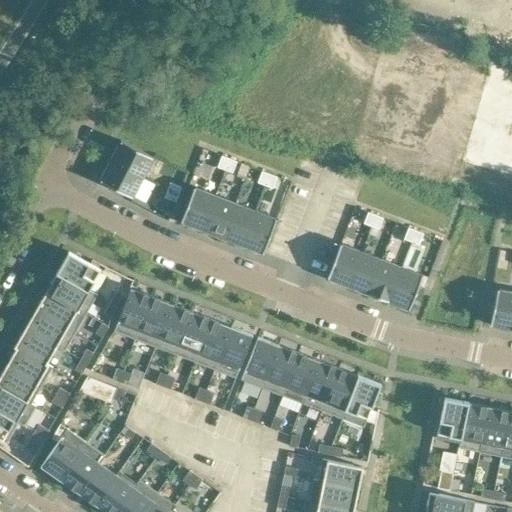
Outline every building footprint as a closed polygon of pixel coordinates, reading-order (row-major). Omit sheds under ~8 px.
[(505,42),(505,24),(478,23),(478,31),(473,30),(472,41),(505,42)] [(511,78),(484,71),(462,160),(511,172),(511,78)] [(143,177),(153,157),(121,140),(110,160),(143,177)] [(225,170),(229,158),(221,155),(217,167),(225,170)] [(232,173),(237,161),(229,158),(225,170),(232,173)] [(143,177),(110,160),(100,181),(132,197),(143,177)] [(269,174),(262,171),(257,182),(265,185),(269,174)] [(277,177),(269,174),(265,185),(272,188),(277,177)] [(170,182),(167,189),(178,194),(181,187),(170,182)] [(201,229),(214,195),(194,187),(181,221),(201,229)] [(178,194),(167,189),(164,197),(175,202),(178,194)] [(222,237),(235,203),(214,195),(201,229),(222,237)] [(235,203),(222,237),(243,245),(256,211),(235,203)] [(263,253),(276,219),(256,211),(243,245),(263,253)] [(375,215),(368,212),(363,223),(371,226),(375,215)] [(378,229),(383,218),(375,215),(371,226),(378,229)] [(411,242),(415,230),(408,227),(404,239),(411,242)] [(415,230),(411,242),(419,245),(423,233),(415,230)] [(327,277),(348,285),(361,251),(340,243),(327,277)] [(59,268),(56,272),(88,290),(89,289),(100,270),(87,262),(68,251),(59,268)] [(368,293),(381,259),(361,251),(348,285),(368,293)] [(381,259),(368,293),(389,301),(402,267),(381,259)] [(402,267),(389,301),(409,309),(423,275),(402,267)] [(97,294),(89,289),(88,290),(56,272),(56,273),(46,291),(86,314),(97,294)] [(135,339),(151,295),(130,287),(114,331),(135,339)] [(511,329),(511,323),(511,291),(497,289),(490,324),(511,329)] [(46,291),(35,309),(75,333),(86,314),(46,291)] [(116,292),(110,302),(117,306),(123,296),(116,292)] [(172,303),(151,295),(135,339),(155,346),(172,303)] [(117,306),(110,302),(104,313),(111,317),(117,306)] [(155,346),(175,354),(192,311),(172,303),(155,346)] [(75,333),(35,309),(25,327),(57,345),(56,346),(65,351),(75,333)] [(194,361),(211,318),(192,311),(175,354),(194,361)] [(194,361),(214,369),(231,326),(211,318),(194,361)] [(101,322),(95,333),(102,337),(108,327),(101,322)] [(236,377),(252,334),(231,326),(214,369),(236,377)] [(47,363),(56,346),(57,345),(25,327),(14,347),(16,348),(16,347),(46,364),(47,363)] [(277,343),(258,336),(241,379),(262,388),(279,345),(279,344),(277,343)] [(283,396),(287,387),(286,386),(299,352),(279,345),(262,388),(283,396)] [(16,348),(5,366),(41,386),(53,367),(47,363),(46,364),(16,347),(16,348)] [(80,359),(88,363),(94,353),(86,349),(80,359)] [(286,386),(287,387),(304,393),(305,394),(318,360),(299,352),(286,386)] [(88,363),(80,359),(74,370),(81,374),(88,363)] [(300,402),(321,410),(338,367),(318,360),(305,394),(304,393),(300,402)] [(41,386),(5,366),(0,375),(0,386),(31,404),(32,403),(41,386)] [(338,367),(321,410),(342,418),(358,375),(358,374),(357,375),(338,367)] [(112,379),(118,381),(123,370),(116,368),(112,379)] [(131,373),(123,370),(118,381),(127,385),(131,373)] [(163,386),(167,375),(160,372),(155,383),(163,386)] [(167,375),(163,386),(170,389),(175,378),(167,375)] [(363,377),(358,375),(342,418),(364,427),(372,406),(381,384),(363,377)] [(87,376),(80,389),(97,395),(102,382),(87,376)] [(105,396),(113,399),(117,387),(110,384),(105,396)] [(36,406),(32,403),(31,404),(0,386),(0,411),(19,422),(18,422),(24,426),(36,406)] [(60,387),(55,394),(66,401),(70,393),(60,387)] [(125,390),(117,387),(113,399),(120,402),(125,390)] [(195,398),(202,401),(206,390),(199,387),(195,398)] [(214,393),(206,390),(202,401),(209,404),(214,393)] [(62,407),(66,401),(55,394),(51,401),(62,407)] [(459,437),(466,401),(444,397),(439,421),(440,421),(436,438),(460,443),(461,438),(459,437)] [(459,437),(461,438),(480,442),(488,406),(469,402),(466,401),(459,437)] [(250,420),(254,409),(247,406),(242,417),(250,420)] [(500,456),(509,410),(488,406),(480,442),(481,442),(479,451),(500,456)] [(254,409),(250,420),(257,423),(262,412),(254,409)] [(511,410),(509,410),(500,456),(511,458),(511,410)] [(0,438),(7,442),(18,422),(19,422),(0,411),(0,438)] [(282,419),(274,416),(270,428),(277,431),(282,419)] [(46,458),(40,466),(57,478),(60,480),(87,442),(67,428),(60,423),(52,437),(58,441),(46,458)] [(39,424),(35,431),(45,437),(49,430),(39,424)] [(125,425),(120,431),(130,438),(135,432),(125,425)] [(34,431),(25,446),(36,453),(45,437),(35,431),(34,431)] [(292,434),(289,446),(297,448),(300,436),(292,434)] [(98,462),(100,463),(105,455),(87,442),(60,480),(78,492),(98,462)] [(156,456),(161,450),(151,443),(146,450),(156,456)] [(329,454),(331,446),(319,444),(318,452),(329,454)] [(343,448),(331,446),(329,454),(341,456),(343,448)] [(171,457),(161,450),(156,456),(166,463),(171,457)] [(322,459),(318,480),(318,481),(358,489),(363,467),(322,459)] [(116,475),(116,474),(100,463),(98,462),(78,492),(95,505),(116,475)] [(285,466),(284,474),(295,476),(297,468),(285,466)] [(116,511),(137,483),(136,483),(118,470),(116,474),(116,475),(95,505),(105,511),(116,511)] [(189,485),(196,475),(189,470),(182,480),(189,485)] [(196,475),(189,485),(195,489),(202,479),(196,475)] [(450,490),(452,478),(444,477),(442,489),(450,490)] [(452,478),(450,490),(457,492),(460,480),(452,478)] [(139,479),(136,483),(137,483),(116,511),(142,511),(157,492),(139,479)] [(354,510),(358,489),(318,481),(318,480),(313,479),(308,502),(318,504),(318,503),(354,510)] [(279,495),(287,497),(290,485),(282,483),(279,495)] [(480,496),(492,499),(494,491),(482,488),(480,496)] [(494,491),(492,499),(504,501),(505,493),(494,491)] [(169,511),(172,508),(173,509),(176,505),(157,492),(142,511),(169,511)] [(429,492),(424,511),(472,511),(474,501),(429,492)] [(287,497),(279,495),(277,507),(285,508),(287,497)] [(316,511),(353,511),(354,510),(318,503),(318,504),(316,511)]
